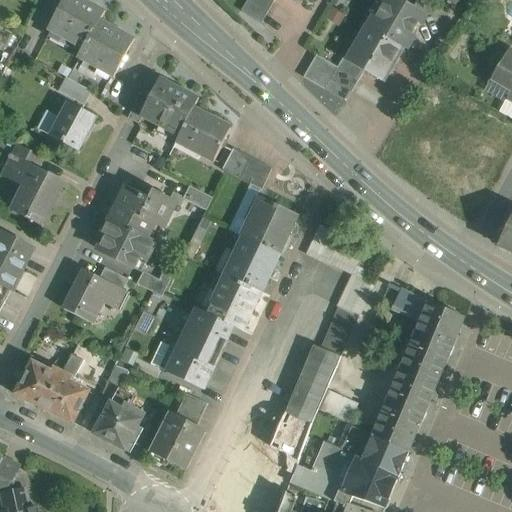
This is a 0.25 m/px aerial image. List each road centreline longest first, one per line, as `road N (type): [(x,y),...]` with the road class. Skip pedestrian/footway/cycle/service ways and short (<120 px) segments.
road 1 (secondary): [(511,293),(408,222),(168,0)]
road 2 (residential): [(173,511),(198,492),(302,275)]
road 3 (residential): [(0,383),(115,161)]
road 4 (residential): [(0,413),(126,479),(148,511)]
road 5 (residential): [(410,511),(470,361)]
